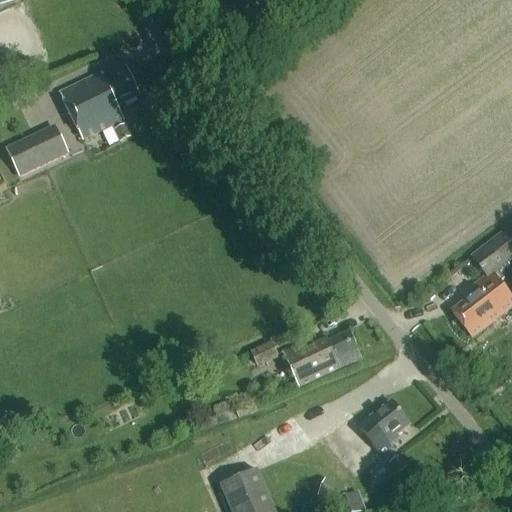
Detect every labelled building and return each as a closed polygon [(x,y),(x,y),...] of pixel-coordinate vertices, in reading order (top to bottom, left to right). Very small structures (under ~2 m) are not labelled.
[(0,0),(0,11),(16,3),(14,0),(0,0)] [(60,95),(84,142),(114,128),(122,144),(133,138),(118,108),(140,97),(126,69),(104,80),(101,75),(60,95)] [(22,180),(70,156),(58,133),(10,158),(22,180)] [(473,339),(511,309),(511,301),(499,284),(505,280),(500,274),(510,266),(508,264),(511,260),(511,238),(507,232),(472,259),(487,278),(476,287),(480,293),(453,314),(473,339)] [(299,390),(361,361),(349,335),(328,345),(326,342),(315,347),(312,341),(283,355),(299,390)] [(252,355),(257,367),(278,358),(273,345),(252,355)] [(252,394),(215,409),(220,423),(237,416),(238,419),(259,411),(252,394)] [(354,423),(330,441),(357,477),(393,450),(391,448),(399,441),(397,439),(410,429),(392,404),(359,429),(354,423)] [(408,468),(399,457),(390,464),(398,475),(408,468)] [(231,511),(274,511),(259,473),(222,488),(231,511)] [(365,511),(354,479),(349,498),(332,505),(334,511),(365,511)]
